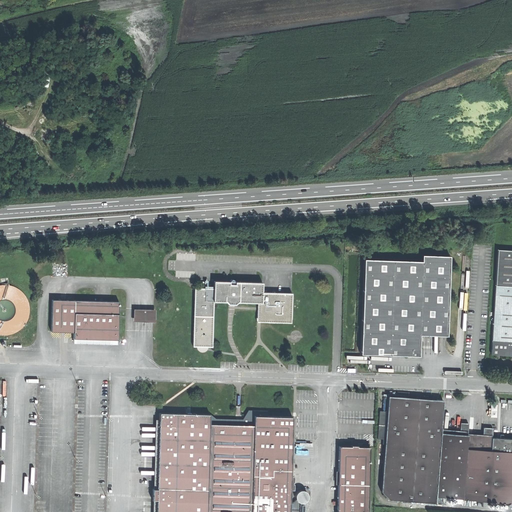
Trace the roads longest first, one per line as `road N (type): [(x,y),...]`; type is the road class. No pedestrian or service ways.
road 1 (motorway): [(511,178),(0,214)]
road 2 (motorway): [(0,228),(511,193)]
road 3 (unclassified): [(511,387),(0,369)]
